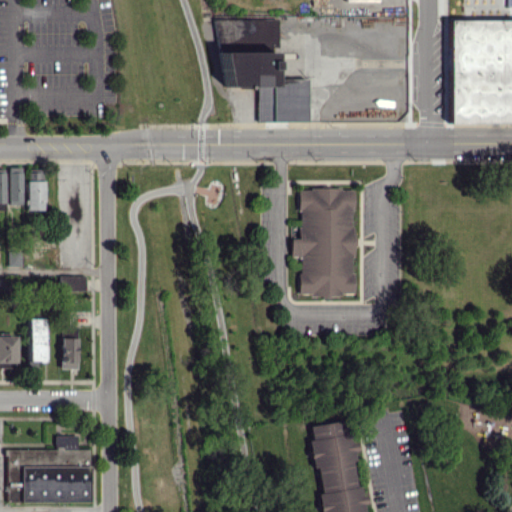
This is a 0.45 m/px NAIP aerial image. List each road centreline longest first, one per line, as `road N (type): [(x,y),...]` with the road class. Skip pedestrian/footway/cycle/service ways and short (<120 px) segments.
road 1 (tertiary): [(0,144),(511,143)]
road 2 (residential): [(107,144),(109,511)]
road 3 (residential): [(428,0),(428,143)]
